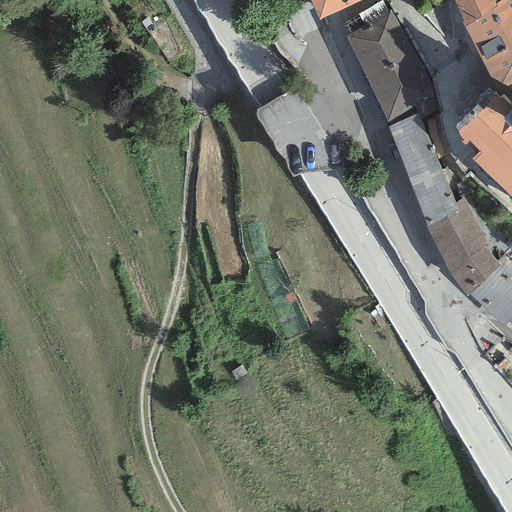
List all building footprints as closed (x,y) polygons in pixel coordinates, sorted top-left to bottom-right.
[(364,0),(309,0),(318,20),(331,14),(364,0)] [(453,0),(463,22),(495,3),(500,0),(453,0)] [(463,22),(462,23),(497,91),(511,82),(511,13),(505,0),(500,0),(495,3),(463,22)] [(391,11),(345,37),(386,123),(415,107),(422,118),(439,108),(433,82),(391,11)] [(511,107),(503,98),(500,100),(494,94),(487,94),(454,128),(465,146),(470,141),(479,152),(472,159),(511,198),(511,107)] [(417,114),(387,128),(428,227),(458,211),(455,202),(417,114)] [(463,198),(455,202),(458,211),(428,227),(426,228),(446,267),(466,297),(470,293),(498,265),(495,261),(484,246),(487,245),(463,198)] [(511,264),(503,255),(495,261),(498,265),(470,293),(503,326),(511,317),(511,264)]
